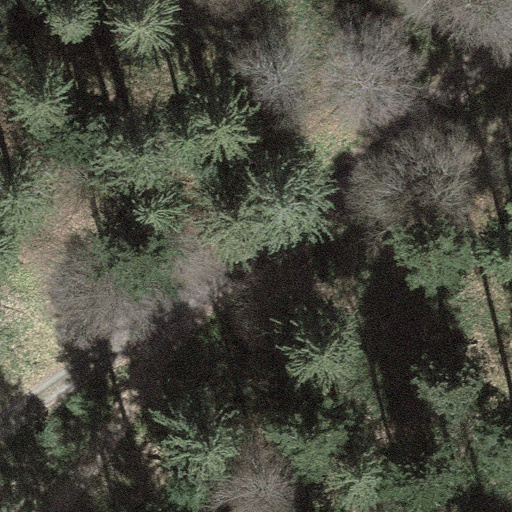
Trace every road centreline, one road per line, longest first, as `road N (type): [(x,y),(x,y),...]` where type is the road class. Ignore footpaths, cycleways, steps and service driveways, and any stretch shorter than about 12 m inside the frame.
road 1 (track): [(0,450),(205,297),(511,27)]
road 2 (track): [(54,511),(205,297)]
